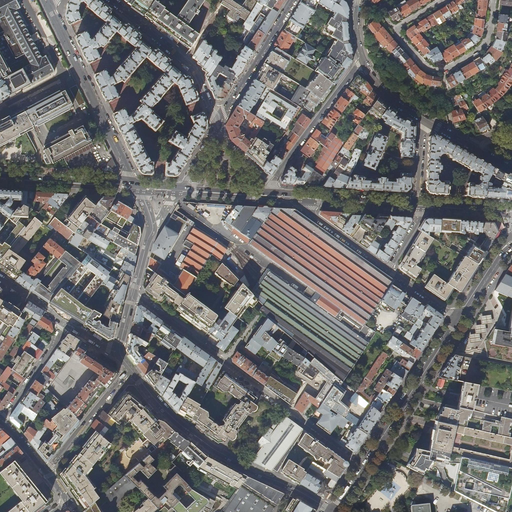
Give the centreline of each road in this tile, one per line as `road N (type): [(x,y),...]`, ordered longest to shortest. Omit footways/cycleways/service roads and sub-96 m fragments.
road 1 (residential): [(363,464),(133,294)]
road 2 (residential): [(332,511),(209,448),(130,368)]
road 3 (residential): [(48,5),(136,185)]
road 4 (tertiary): [(363,464),(458,319)]
road 5 (residential): [(111,0),(191,65),(218,124)]
road 6 (residential): [(268,193),(362,60)]
road 7 (residential): [(393,28),(425,66),(442,71),(481,47),(493,0)]
road 8 (residential): [(291,0),(218,124)]
road 9 (primary): [(136,185),(0,174)]
road 10 (residential): [(47,472),(130,368)]
road 11 (primary): [(419,203),(292,194)]
road 12 (residential): [(387,269),(292,194)]
